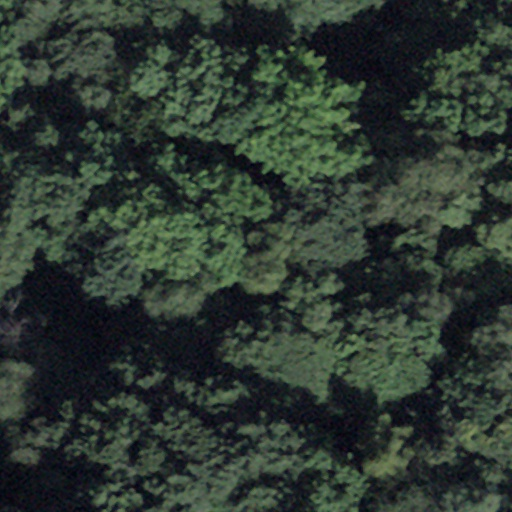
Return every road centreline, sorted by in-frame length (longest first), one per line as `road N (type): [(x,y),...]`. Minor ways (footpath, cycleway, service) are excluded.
road 1 (track): [(5,0),(230,172),(295,241),(455,276),(511,313)]
road 2 (track): [(511,506),(455,450),(413,433),(0,407)]
